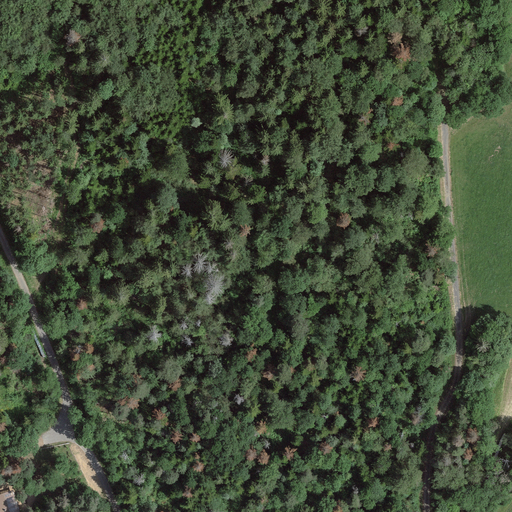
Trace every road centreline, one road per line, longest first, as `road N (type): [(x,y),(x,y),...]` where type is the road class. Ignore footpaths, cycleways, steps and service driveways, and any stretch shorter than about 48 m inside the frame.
road 1 (track): [(431,511),(433,453),(464,349),(428,0)]
road 2 (unclassified): [(114,511),(0,232)]
